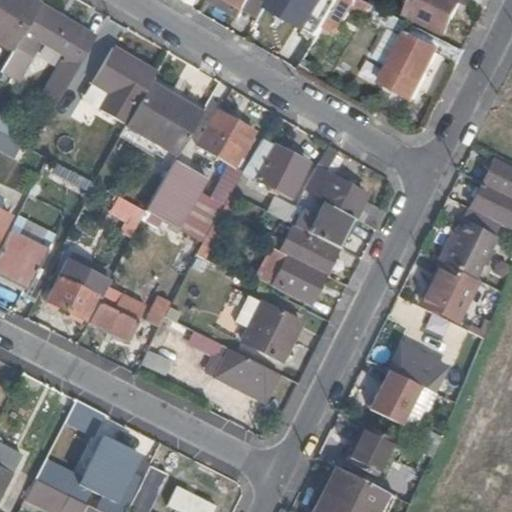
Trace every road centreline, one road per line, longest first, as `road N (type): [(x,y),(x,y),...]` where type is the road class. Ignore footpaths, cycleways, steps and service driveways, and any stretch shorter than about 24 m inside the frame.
road 1 (residential): [(128,0),(431,180)]
road 2 (residential): [(431,180),(278,486)]
road 3 (residential): [(278,486),(0,340)]
road 4 (residential): [(511,21),(431,180)]
